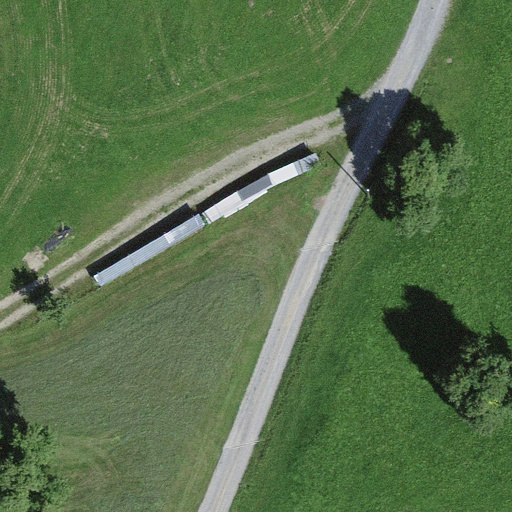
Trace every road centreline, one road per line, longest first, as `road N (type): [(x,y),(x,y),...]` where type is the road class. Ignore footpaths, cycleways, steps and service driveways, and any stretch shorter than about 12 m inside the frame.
road 1 (track): [(221,511),(438,0)]
road 2 (track): [(0,349),(405,84)]
